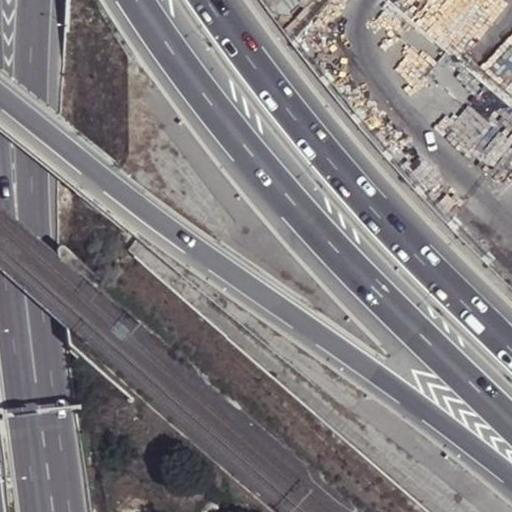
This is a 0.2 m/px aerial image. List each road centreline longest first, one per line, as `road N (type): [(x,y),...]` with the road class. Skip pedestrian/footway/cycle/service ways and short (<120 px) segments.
road 1 (motorway): [(0,103),(511,495)]
road 2 (motorway): [(130,0),(251,168),(511,436)]
road 3 (motorway): [(511,339),(348,180),(210,0)]
road 4 (motorway): [(49,511),(18,247)]
road 5 (motorway): [(18,247),(48,0)]
road 6 (motorway): [(18,247),(0,53)]
